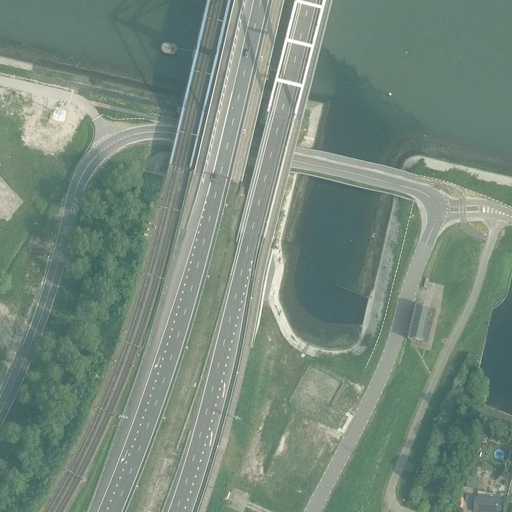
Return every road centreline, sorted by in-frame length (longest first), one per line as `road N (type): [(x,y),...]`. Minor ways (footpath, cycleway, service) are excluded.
road 1 (unclassified): [(0,414),(49,294),(73,190),(115,140),(164,131),(413,190)]
road 2 (motorway): [(259,0),(217,179),(112,511)]
road 3 (motorway): [(175,511),(307,0)]
road 4 (unclassified): [(409,511),(388,495),(390,482),(500,213)]
road 5 (unclassified): [(435,216),(381,370),(313,511)]
